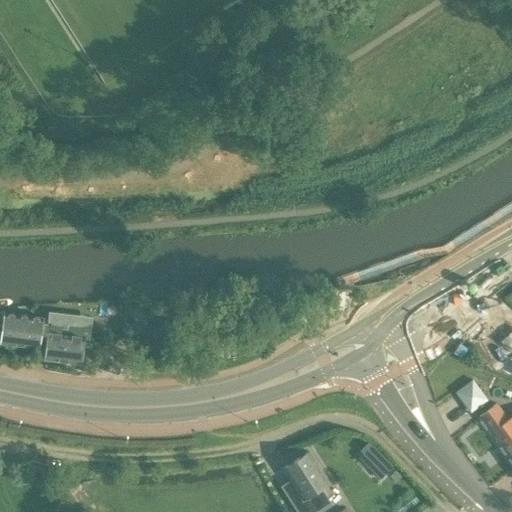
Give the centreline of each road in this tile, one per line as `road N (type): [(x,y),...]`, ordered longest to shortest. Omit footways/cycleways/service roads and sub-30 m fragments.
road 1 (unclassified): [(455,511),(377,433),(340,416),(243,447),(184,455),(87,455),(0,439)]
road 2 (primary): [(372,321),(241,384),(123,409)]
road 3 (primary): [(123,409),(210,408),(328,372),(368,351)]
road 4 (primary): [(511,242),(372,321)]
road 5 (tertiary): [(368,351),(406,420),(462,476)]
road 6 (tertiary): [(462,476),(398,334)]
road 7 (primary): [(398,334),(474,290),(511,256)]
road 8 (primary): [(123,409),(0,391)]
